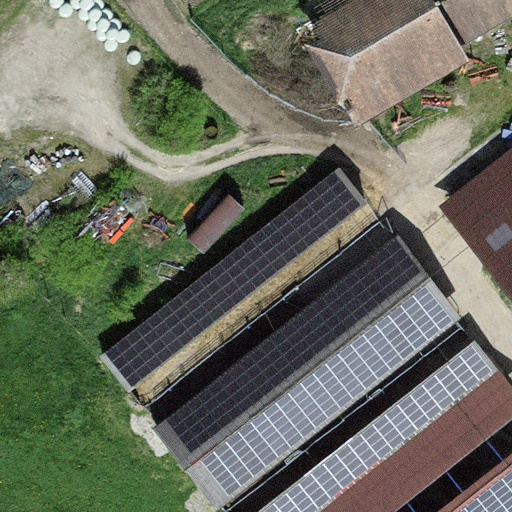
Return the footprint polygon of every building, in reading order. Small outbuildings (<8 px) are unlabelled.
[(383,0),(311,43),(343,98),(510,0),(383,0)] [(511,148),(439,206),(511,297),(511,148)] [(128,392),(369,203),(341,167),(100,356),(128,392)] [(464,317),(400,236),(152,430),(217,511),(464,317)] [(393,511),(511,419),(511,386),(475,340),(255,511),(393,511)] [(511,511),(511,453),(436,511),(511,511)]
